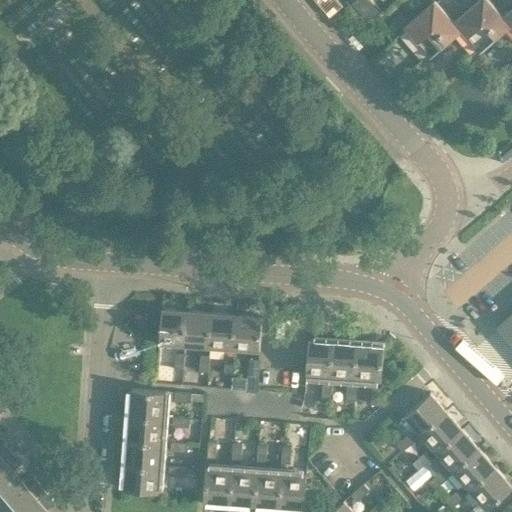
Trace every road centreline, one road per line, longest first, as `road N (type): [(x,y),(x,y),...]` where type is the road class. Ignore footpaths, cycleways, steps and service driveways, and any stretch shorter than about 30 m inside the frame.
road 1 (residential): [(378,288),(110,262)]
road 2 (residential): [(214,402),(349,434),(442,346)]
road 3 (residential): [(445,199),(433,164),(283,0)]
road 4 (residential): [(110,262),(91,511)]
road 5 (residential): [(0,222),(38,252),(110,262)]
